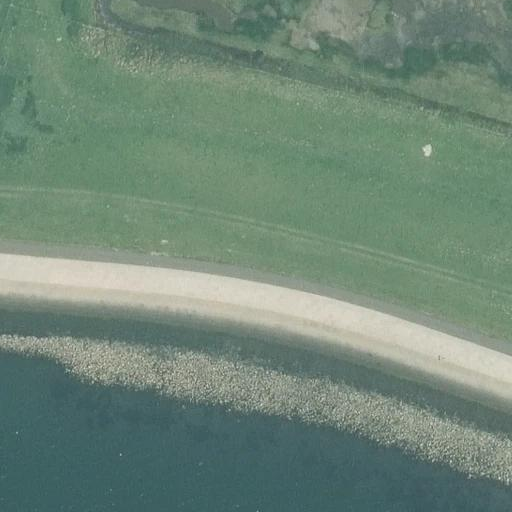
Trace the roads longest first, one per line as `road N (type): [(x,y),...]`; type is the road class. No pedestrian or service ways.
road 1 (track): [(0,239),(223,259),(377,295),(511,341)]
road 2 (track): [(511,293),(187,208),(0,184)]
